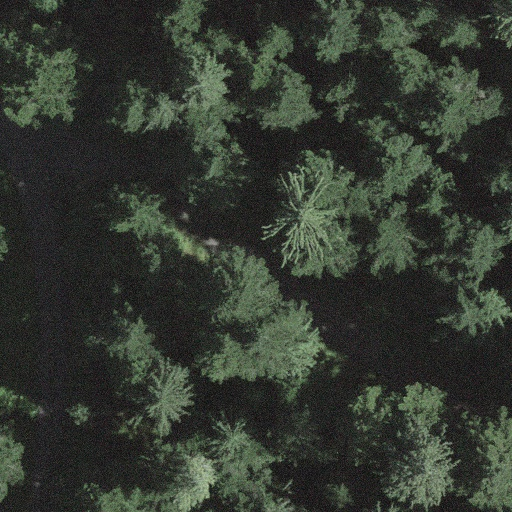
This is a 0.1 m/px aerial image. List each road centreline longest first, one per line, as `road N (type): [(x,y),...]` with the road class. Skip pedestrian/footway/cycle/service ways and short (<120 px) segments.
road 1 (track): [(20,155),(156,167),(511,434)]
road 2 (track): [(33,511),(53,310),(44,224),(0,122)]
